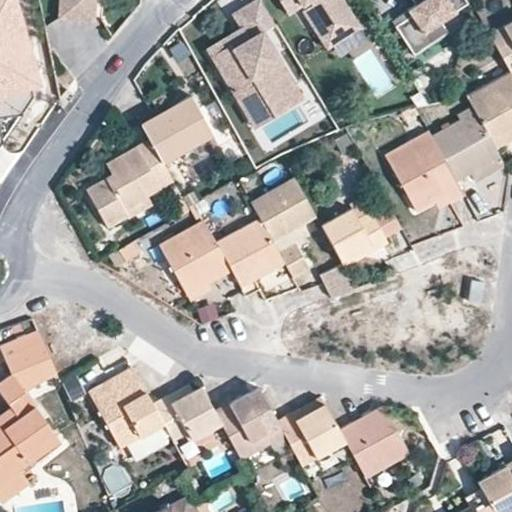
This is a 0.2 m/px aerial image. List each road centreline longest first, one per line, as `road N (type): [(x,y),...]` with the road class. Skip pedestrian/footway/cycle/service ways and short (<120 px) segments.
road 1 (residential): [(511,355),(482,404),(453,407),(204,359),(98,293),(20,278)]
road 2 (residential): [(2,240),(131,49),(183,0)]
